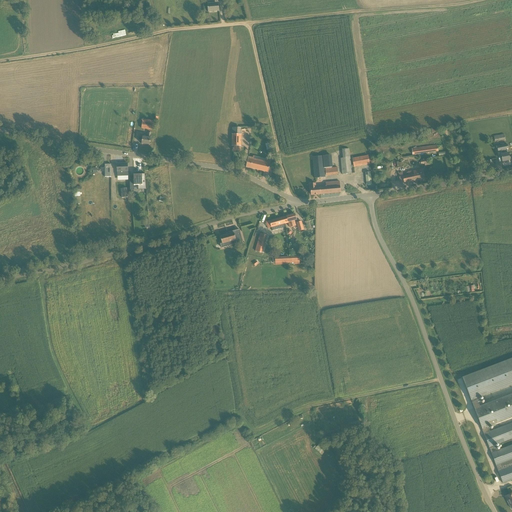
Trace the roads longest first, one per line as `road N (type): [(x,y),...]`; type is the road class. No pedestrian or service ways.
road 1 (track): [(0,62),(169,31),(485,0)]
road 2 (unclassified): [(494,511),(369,198)]
road 3 (tertiary): [(293,206),(226,172),(0,129)]
road 4 (unclassified): [(0,283),(293,206)]
road 5 (track): [(440,377),(310,405),(259,430),(235,414)]
road 6 (track): [(288,199),(249,25)]
road 7 (tertiary): [(369,198),(511,175)]
